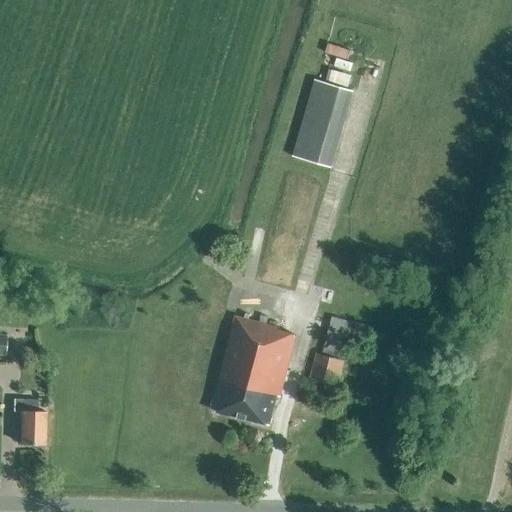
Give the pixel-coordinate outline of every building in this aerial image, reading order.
[(326,43),(323,52),(345,59),(348,50),(326,43)] [(333,169),(356,92),(314,79),(291,156),(333,169)] [(279,396),(282,385),(295,336),(278,331),(279,328),(235,316),(210,409),(216,411),(216,412),(266,425),(266,424),(269,425),(276,396),(279,396)] [(321,355),(344,361),(349,340),(369,346),(373,327),(331,316),(321,355)] [(344,361),(321,355),(316,354),(309,379),(338,385),(344,361)] [(43,445),(44,412),(37,412),(37,401),(12,400),(12,412),(21,412),(20,445),(43,445)]
